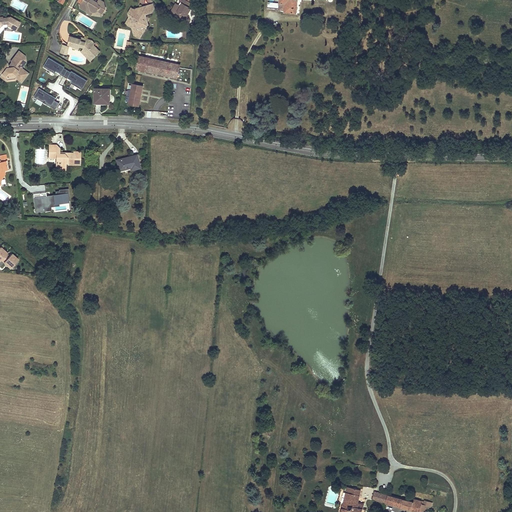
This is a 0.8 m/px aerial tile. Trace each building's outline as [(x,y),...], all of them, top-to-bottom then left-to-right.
[(82,0),(80,5),(81,8),(83,10),(90,8),(91,10),(93,12),(99,11),(103,14),(106,9),(104,2),(101,0),(97,0),(97,2),(96,1),(95,1),(93,2),(92,0),(82,0)] [(186,0),(179,0),(180,1),(182,3),(180,5),(178,4),(176,7),(174,6),(170,13),(181,20),(184,16),(186,16),(191,8),(189,7),(191,3),(186,0)] [(285,0),(285,3),(275,2),(275,3),(268,3),(267,8),(279,9),(279,10),(285,11),(284,12),(297,13),(297,0),(285,0)] [(135,10),(131,7),(128,13),(131,15),(132,18),(130,22),(133,24),(134,28),(132,31),(138,34),(139,31),(142,34),(148,26),(148,24),(149,24),(147,14),(153,12),(150,5),(143,7),(142,8),(141,10),(141,12),(138,13),(138,11),(135,10)] [(131,27),(132,31),(134,28),(133,24),(130,22),(132,18),(131,15),(128,13),(129,17),(125,23),(131,27)] [(12,27),(16,20),(10,17),(3,18),(2,17),(0,16),(0,27),(2,25),(4,27),(7,27),(8,25),(12,27)] [(82,39),(71,36),(70,40),(68,46),(76,48),(82,50),(82,47),(86,49),(86,51),(92,55),(90,58),(94,61),(101,53),(97,50),(98,48),(94,45),(96,43),(93,41),(87,39),(86,42),(82,41),(82,39)] [(72,48),(65,46),(64,49),(63,54),(70,56),(72,48)] [(11,62),(8,63),(9,67),(13,66),(13,61),(19,54),(27,61),(26,55),(20,50),(12,60),(11,62)] [(2,66),(0,67),(0,72),(2,74),(1,75),(6,79),(8,76),(14,75),(17,77),(22,81),(29,72),(22,67),(27,61),(19,54),(13,61),(13,66),(9,67),(8,63),(5,61),(2,66)] [(179,65),(139,56),(136,69),(159,74),(177,78),(179,65)] [(67,70),(64,68),(64,67),(49,57),(43,66),(55,73),(56,71),(59,73),(63,76),(67,70)] [(71,72),(67,70),(63,76),(67,78),(72,80),(70,83),(82,89),(87,80),(71,71),(71,72)] [(142,86),(132,84),(129,104),(138,106),(142,86)] [(59,103),(54,100),(56,98),(50,95),(49,97),(46,95),(48,93),(39,88),(34,96),(55,109),(59,103)] [(110,89),(95,88),(94,103),(102,103),(109,103),(110,89)] [(85,101),(81,98),(76,107),(80,109),(85,101)] [(56,144),(49,144),(50,157),(59,157),(59,160),(57,160),(57,161),(57,169),(67,169),(67,163),(80,164),(81,152),(73,152),(73,153),(66,153),(59,152),(59,148),(56,144)] [(127,157),(116,160),(119,170),(130,167),(131,170),(140,168),(136,155),(127,157)] [(38,194),(34,194),(36,213),(52,212),(51,207),(60,206),(59,204),(70,203),(69,198),(70,197),(69,190),(59,191),(59,192),(56,192),(56,195),(47,196),(46,192),(38,193),(38,194)] [(9,254),(2,248),(0,250),(0,263),(0,264),(9,254)] [(20,260),(13,255),(5,265),(11,270),(20,260)] [(360,490),(347,486),(340,511),(361,511),(363,504),(357,502),(360,490)] [(428,511),(429,506),(432,506),(432,502),(425,500),(424,502),(412,499),(411,501),(374,491),(372,499),(411,510),(413,504),(421,506),(421,504),(427,505),(425,511),(428,511)]
